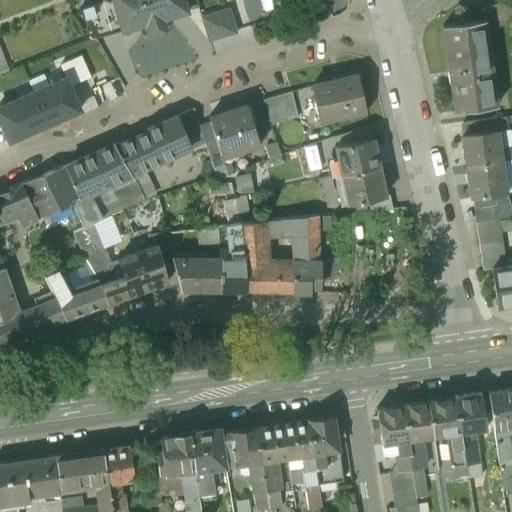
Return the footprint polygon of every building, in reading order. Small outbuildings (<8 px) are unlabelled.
[(112,0),(108,0),(78,9),(94,36),(121,28),(112,0)] [(112,0),(121,28),(122,30),(145,23),(148,33),(151,35),(163,31),(165,28),(162,18),(186,11),(183,0),(112,0)] [(511,0),(505,0),(479,11),(487,32),(511,21),(511,0)] [(229,8),(202,16),(209,40),(236,31),(229,8)] [(482,21),(441,27),(453,112),(494,106),(482,21)] [(65,78),(69,86),(90,77),(81,55),(59,65),(65,78)] [(358,72),(339,76),(340,78),(311,85),(320,122),(367,111),(358,72)] [(33,92),(47,124),(79,110),(69,86),(65,78),(33,92)] [(292,91),(263,100),(272,125),(298,116),(292,91)] [(0,106),(0,120),(9,141),(47,124),(33,92),(0,106)] [(247,105),(209,117),(211,124),(222,157),(223,157),(260,145),(247,105)] [(193,108),(176,116),(190,147),(189,148),(190,150),(205,143),(200,128),(193,108)] [(176,116),(146,129),(147,132),(115,146),(131,173),(132,174),(189,148),(190,147),(176,116)] [(504,117),(461,123),(463,134),(496,130),(496,131),(506,130),(504,117)] [(211,124),(200,128),(205,143),(213,168),(225,164),(223,157),(222,157),(211,124)] [(463,134),(460,135),(465,167),(500,162),(496,131),(496,130),(463,134)] [(372,138),(334,146),(337,158),(332,159),(335,175),(378,166),(372,138)] [(114,144),(64,167),(78,196),(78,197),(79,197),(91,192),(131,173),(115,146),(114,144)] [(500,162),(465,167),(469,199),(505,194),(500,162)] [(378,166),(335,175),(341,204),(384,195),(378,166)] [(64,167),(22,184),(0,193),(0,216),(0,217),(2,222),(18,215),(22,223),(72,202),(70,199),(78,196),(64,167)] [(134,177),(112,190),(122,211),(128,208),(153,199),(148,188),(140,188),(134,177)] [(91,192),(79,197),(78,197),(71,200),(84,228),(103,219),(91,192)] [(329,214),(316,215),(316,228),(329,227),(329,214)] [(316,215),(278,219),(279,233),(295,232),(296,260),(317,260),(316,228),(316,215)] [(262,221),(240,223),(243,264),(266,264),(266,260),(262,221)] [(235,258),(221,258),(220,291),(244,291),(243,264),(240,223),(225,225),(230,253),(234,253),(235,258)] [(218,226),(198,229),(199,244),(220,241),(218,226)] [(158,244),(116,259),(122,275),(114,278),(100,284),(107,304),(168,281),(158,244)] [(103,249),(85,257),(92,270),(100,284),(114,278),(103,249)] [(85,257),(72,263),(79,276),(92,270),(85,257)] [(221,258),(172,258),(181,291),(220,291),(221,258)] [(266,264),(243,264),(244,291),(292,292),(291,266),(277,266),(277,260),(266,260),(266,264)] [(296,260),(291,260),(291,266),(292,292),(309,292),(309,286),(319,286),(319,266),(317,266),(317,260),(296,260)] [(511,265),(490,268),(495,306),(511,303),(511,265)] [(100,284),(70,295),(57,270),(43,276),(57,299),(57,300),(58,300),(65,319),(107,304),(100,284)] [(18,314),(2,271),(0,272),(0,316),(2,323),(0,323),(0,344),(65,319),(58,300),(57,300),(57,299),(37,307),(18,314)] [(511,449),(510,450),(507,433),(511,431),(511,388),(487,392),(502,489),(511,488),(511,449)] [(480,393),(453,397),(461,449),(475,447),(473,435),(469,430),(485,427),(480,393)] [(453,397),(428,401),(432,436),(448,433),(447,440),(448,451),(461,449),(453,397)] [(428,401),(402,404),(409,453),(420,451),(418,438),(432,436),(428,401)] [(402,404),(376,408),(378,420),(370,421),(372,433),(380,432),(382,444),(396,441),(398,455),(409,453),(402,404)] [(333,415),(307,418),(307,419),(314,466),(317,484),(343,480),(336,439),(344,438),(343,427),(335,428),(333,415)] [(307,419),(281,423),(287,457),(302,455),(304,468),(314,466),(307,419)] [(281,423),(255,427),(263,474),(274,473),(272,460),(287,457),(281,423)] [(255,427),(219,432),(224,460),(234,458),(235,466),(250,463),(252,476),(263,474),(255,427)] [(218,428),(188,433),(196,484),(197,493),(212,491),(209,468),(224,466),(224,460),(219,432),(218,428)] [(186,431),(175,433),(176,435),(159,437),(159,440),(153,441),(157,472),(159,472),(165,471),(165,474),(180,472),(182,486),(196,484),(188,433),(187,433),(186,431)] [(153,441),(140,442),(149,505),(161,504),(159,494),(162,494),(159,472),(157,472),(153,441)] [(129,444),(103,448),(110,495),(120,494),(118,481),(134,479),(129,444)] [(475,447),(461,449),(463,463),(477,461),(475,447)] [(103,448),(53,455),(58,491),(96,485),(98,502),(110,500),(110,495),(103,448)] [(461,449),(448,451),(450,465),(463,463),(461,449)] [(420,451),(409,453),(411,469),(421,468),(425,467),(422,451),(420,451)] [(398,455),(396,455),(398,466),(398,471),(411,469),(409,453),(398,455)] [(53,455),(23,460),(27,496),(58,491),(53,455)] [(23,460),(0,463),(0,511),(17,511),(15,500),(28,498),(27,496),(23,460)] [(304,468),(301,468),(305,490),(310,489),(310,485),(317,484),(314,466),(304,468)] [(411,469),(398,471),(398,466),(393,466),(393,471),(390,472),(395,508),(417,505),(413,482),(411,469)] [(421,468),(411,469),(413,482),(423,481),(421,468)] [(274,473),(263,474),(266,492),(273,491),(274,495),(279,494),(276,472),(274,473)] [(252,476),(250,476),(253,498),(259,497),(258,493),(266,492),(263,474),(252,476)] [(196,484),(182,486),(184,499),(197,497),(197,493),(196,484)] [(120,494),(110,495),(110,500),(112,511),(115,511),(119,511),(125,511),(123,494),(120,494)] [(81,497),(60,500),(61,511),(94,511),(94,506),(83,507),(81,497)] [(112,511),(110,500),(98,502),(99,511),(112,511)]
